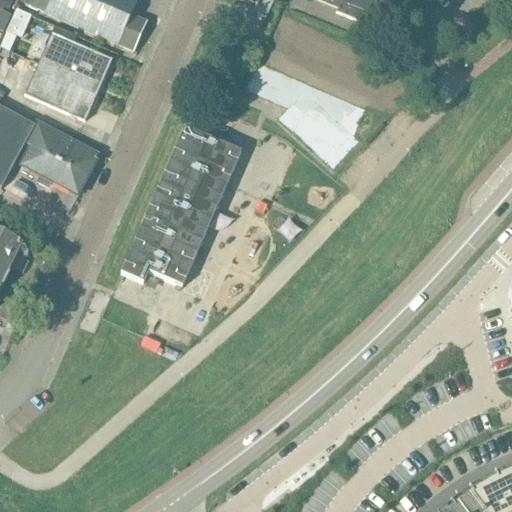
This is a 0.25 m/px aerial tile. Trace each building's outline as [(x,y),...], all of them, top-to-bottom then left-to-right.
[(0,0),(0,11),(6,14),(13,0),(0,0)] [(27,0),(24,6),(133,54),(146,24),(131,18),(138,0),(27,0)] [(235,0),(256,8),(259,0),(235,0)] [(315,0),(315,1),(337,10),(336,14),(377,31),(390,0),(315,0)] [(76,38),(54,29),(51,36),(73,45),(76,38)] [(97,94),(111,62),(51,36),(31,82),(24,98),(54,111),(84,124),(95,99),(97,94)] [(0,109),(0,190),(1,191),(25,146),(31,149),(21,168),(40,178),(36,186),(48,192),(52,185),(75,197),(97,157),(36,124),(34,128),(0,109)] [(184,130),(120,277),(142,286),(148,276),(181,290),(241,155),(184,130)] [(0,289),(20,249),(0,238),(0,289)] [(511,511),(511,479),(503,483),(490,490),(477,497),(469,502),(462,507),(454,511),(511,511)]
